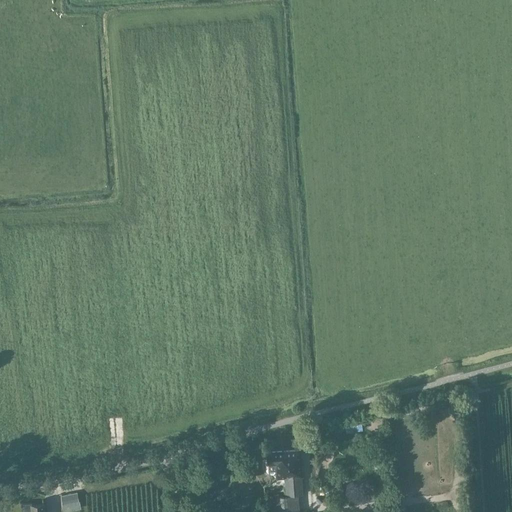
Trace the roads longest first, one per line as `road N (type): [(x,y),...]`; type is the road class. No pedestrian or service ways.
road 1 (unclassified): [(0,491),(310,416)]
road 2 (track): [(473,374),(483,511)]
